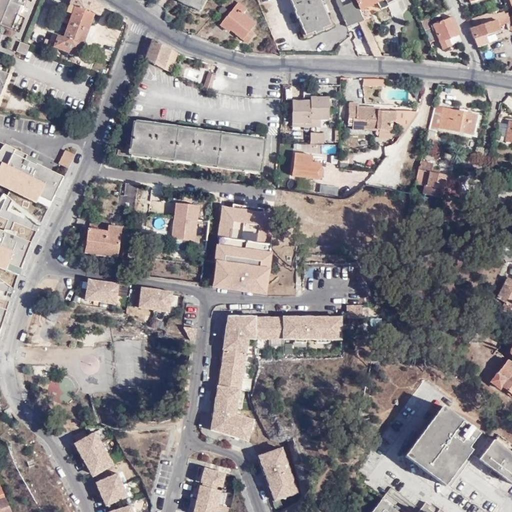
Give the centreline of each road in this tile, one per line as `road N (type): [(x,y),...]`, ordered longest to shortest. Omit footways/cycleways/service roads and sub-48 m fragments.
road 1 (secondary): [(143,17),(227,57),(475,75)]
road 2 (residential): [(185,440),(205,297),(42,262)]
road 3 (residential): [(85,511),(59,449),(23,409),(7,371),(8,346),(42,262)]
road 4 (residential): [(143,17),(42,262)]
road 5 (track): [(480,355),(428,296),(421,273),(444,247),(511,239)]
road 6 (track): [(428,71),(422,122),(407,143),(386,156),(345,162)]
